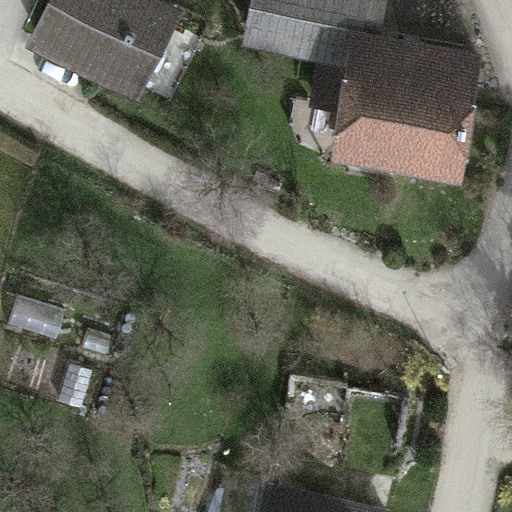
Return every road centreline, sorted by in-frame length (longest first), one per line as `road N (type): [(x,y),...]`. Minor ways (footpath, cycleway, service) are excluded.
road 1 (residential): [(468,316),(310,262),(0,87)]
road 2 (residential): [(455,511),(466,474),(468,316)]
